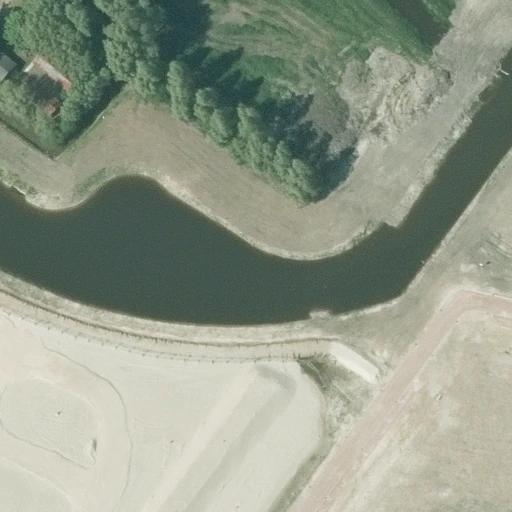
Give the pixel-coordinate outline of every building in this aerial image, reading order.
[(0,48),(0,83),(1,84),(18,63),(0,48)] [(76,81),(43,53),(31,67),(32,68),(24,77),(23,76),(13,88),(45,116),(76,81)] [(481,358),(474,393),(495,397),(502,362),(481,358)] [(511,364),(502,362),(495,397),(511,401),(511,364)] [(480,427),(477,439),(485,441),(488,428),(480,427)] [(488,428),(485,441),(493,442),(496,430),(488,428)]
